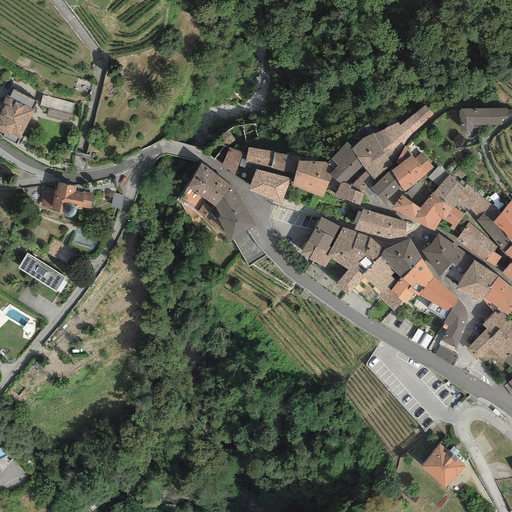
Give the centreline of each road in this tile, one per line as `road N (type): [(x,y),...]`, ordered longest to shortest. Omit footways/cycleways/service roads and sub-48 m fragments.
road 1 (tertiary): [(498,400),(318,292),(280,260),(251,200)]
road 2 (residential): [(0,387),(103,257),(145,155)]
road 3 (residential): [(498,400),(496,382),(463,355),(468,305),(411,237)]
road 4 (residential): [(251,200),(318,210),(388,241),(411,237)]
road 5 (residential): [(511,435),(478,412),(460,420),(504,511)]
road 6 (tertiary): [(251,200),(203,155),(165,144),(145,155)]
